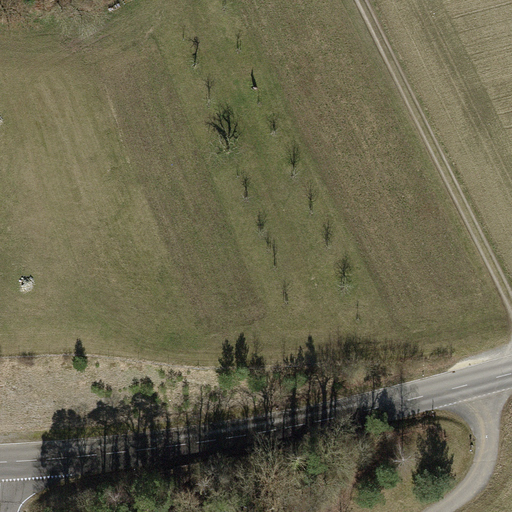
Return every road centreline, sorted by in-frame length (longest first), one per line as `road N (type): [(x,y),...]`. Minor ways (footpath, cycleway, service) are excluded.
road 1 (tertiary): [(511,373),(316,423),(163,449),(0,463)]
road 2 (track): [(511,304),(362,0)]
road 3 (track): [(439,511),(474,488),(486,452),(476,382)]
